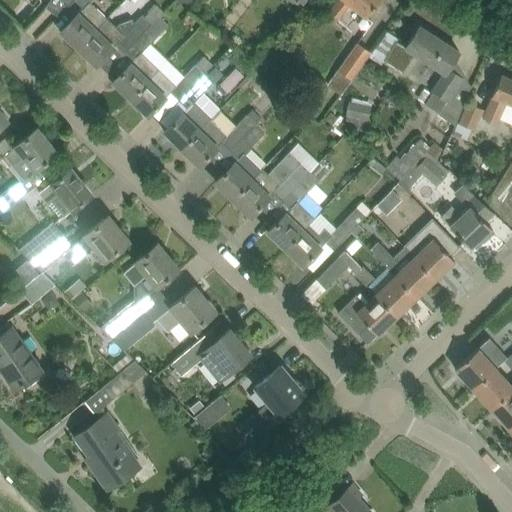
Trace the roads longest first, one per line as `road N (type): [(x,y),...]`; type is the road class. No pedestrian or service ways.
road 1 (residential): [(362,391),(0,47)]
road 2 (residential): [(362,391),(511,258)]
road 3 (residential): [(210,511),(362,391)]
road 4 (residential): [(511,506),(469,459),(362,391)]
road 5 (residential): [(87,511),(0,427)]
